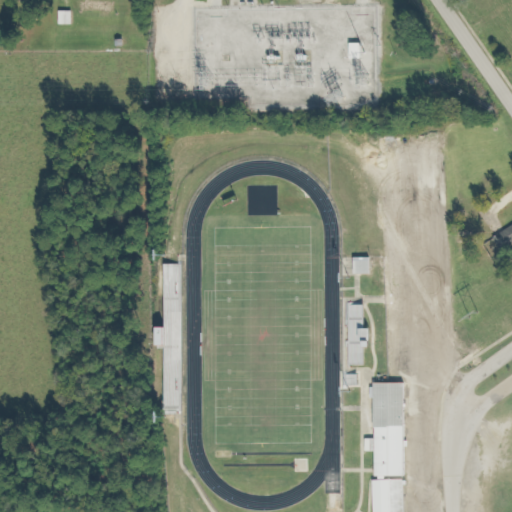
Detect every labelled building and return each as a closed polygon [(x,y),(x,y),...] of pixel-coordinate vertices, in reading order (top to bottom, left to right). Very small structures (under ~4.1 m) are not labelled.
[(118,15),(118,3),(82,2),(82,13),(118,15)] [(351,60),(366,60),(367,44),(351,44),(351,60)] [(503,250),(511,246),(511,228),(498,233),(503,250)] [(362,274),(378,274),(378,258),(362,257),(362,274)] [(187,264),(173,264),(173,328),(168,328),(168,349),(173,349),(173,367),(186,367),(187,264)] [(413,383),(380,383),(380,428),(383,428),(383,439),(371,439),(371,451),(383,451),(383,477),(413,476),(413,383)] [(412,511),(411,480),(379,481),(380,511),(412,511)]
